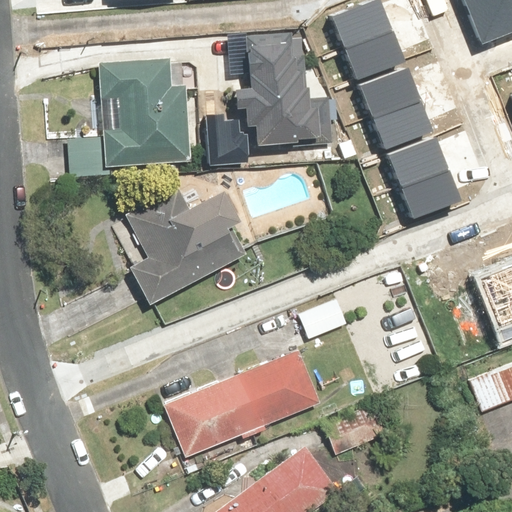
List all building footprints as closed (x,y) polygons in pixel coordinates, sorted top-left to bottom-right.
[(511,0),(467,0),(484,42),(511,31),(511,0)] [(332,19),(354,79),(404,61),(382,1),(332,19)] [(308,33),(250,34),(251,85),(240,85),(240,105),(250,105),(251,123),(256,123),(256,143),(333,142),(332,121),(340,121),(340,95),(309,95),(308,33)] [(173,58),(104,61),(106,96),(124,95),(125,125),(108,126),(108,135),(71,137),(72,178),(109,177),(109,159),(191,156),(188,85),(174,85),(173,58)] [(363,84),(385,144),(435,125),(412,65),(363,84)] [(389,156),(412,217),(462,198),(439,138),(389,156)] [(135,260),(155,298),(250,251),(236,223),(246,219),(229,186),(200,201),(190,180),(130,209),(152,252),(135,260)] [(511,255),(506,258),(509,265),(491,272),(510,323),(511,321),(511,255)] [(339,297),(300,312),(311,337),(349,321),(339,297)] [(321,399),(299,346),(164,402),(186,454),(321,399)] [(511,398),(511,360),(467,378),(480,411),(511,398)] [(388,430),(375,401),(325,423),(337,452),(388,430)] [(302,511),(339,484),(307,442),(215,511),(302,511)] [(364,459),(335,465),(339,484),(367,478),(364,459)]
